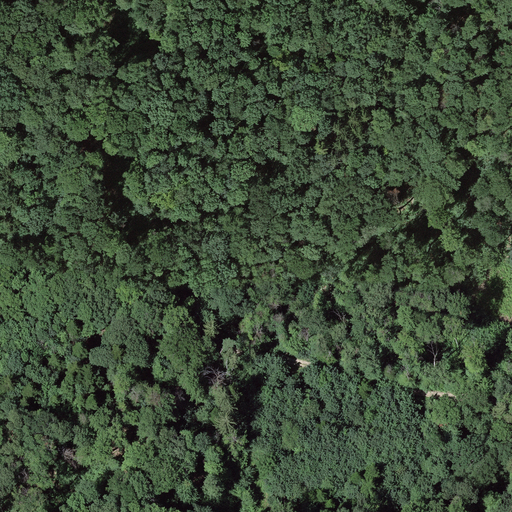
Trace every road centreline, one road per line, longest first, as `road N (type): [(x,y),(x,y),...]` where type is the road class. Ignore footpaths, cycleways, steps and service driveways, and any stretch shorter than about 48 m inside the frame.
road 1 (track): [(435,0),(141,511)]
road 2 (track): [(0,321),(166,324),(511,416)]
road 3 (track): [(0,145),(144,140)]
